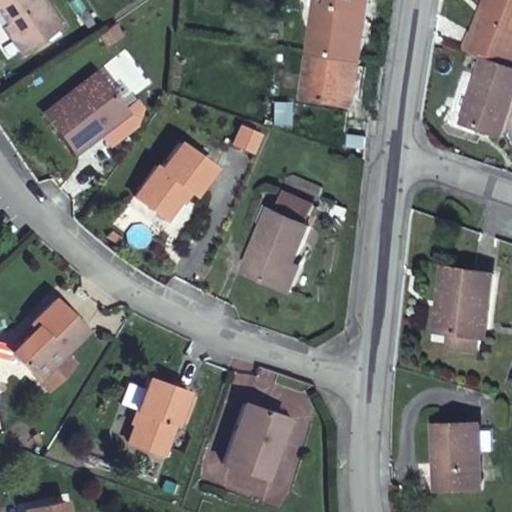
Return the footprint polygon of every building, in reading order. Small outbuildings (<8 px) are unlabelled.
[(26,50),(65,23),(49,0),(0,0),(0,5),(16,29),(13,31),(26,50)] [(317,0),(310,48),(362,56),(369,0),(317,0)] [(511,0),(492,0),(472,45),(494,54),(511,61),(511,0)] [(115,21),(98,32),(107,43),(124,32),(115,21)] [(354,105),(362,56),(310,48),(309,61),(304,97),(354,105)] [(508,135),(511,123),(511,61),(494,54),(468,118),(508,135)] [(97,71),(46,110),(75,150),(127,110),(97,71)] [(284,122),(286,102),(271,100),(269,119),(284,122)] [(350,135),(352,119),(340,118),(338,134),(350,135)] [(257,134),(238,125),(230,143),(249,151),(257,134)] [(350,149),(351,138),(337,137),(336,147),(350,149)] [(213,169),(177,142),(158,166),(154,162),(130,192),(160,216),(181,189),(188,194),(197,182),(201,185),(213,169)] [(302,244),(308,226),(304,224),(311,206),(281,194),(274,213),(270,212),(246,273),(286,288),(302,244)] [(307,246),(302,244),(286,288),(291,291),(307,246)] [(486,336),(494,272),(450,266),(444,300),(452,302),(449,330),(486,336)] [(32,381),(48,364),(80,331),(51,304),(27,329),(30,332),(7,357),(32,381)] [(32,381),(42,391),(57,373),(48,364),(32,381)] [(125,443),(160,455),(175,413),(180,397),(182,392),(142,378),(131,410),(136,411),(125,443)] [(180,397),(175,413),(182,416),(187,399),(180,397)] [(291,419),(245,403),(223,465),(266,479),(275,450),(281,452),(291,419)] [(436,425),(437,462),(443,462),(443,490),(482,489),(482,425),(436,425)] [(62,511),(59,497),(24,505),(25,511),(62,511)]
